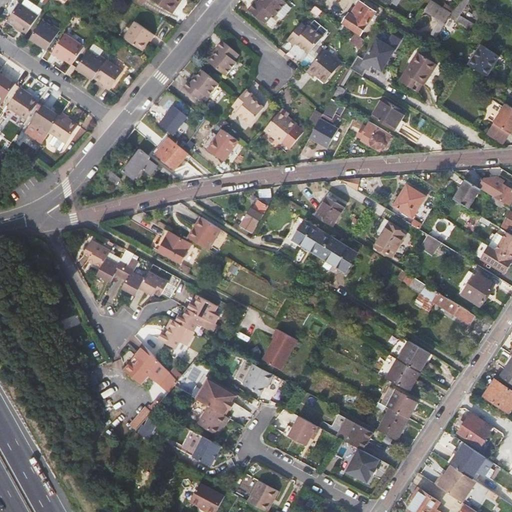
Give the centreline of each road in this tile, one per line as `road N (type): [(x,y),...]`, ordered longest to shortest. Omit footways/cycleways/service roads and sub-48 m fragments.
road 1 (unclassified): [(511,157),(276,179),(55,224)]
road 2 (residential): [(377,511),(511,311)]
road 3 (residential): [(261,416),(248,441),(254,451),(366,511)]
road 4 (residential): [(214,13),(117,129)]
road 5 (residential): [(0,42),(117,129)]
road 6 (residential): [(117,331),(95,319),(55,224)]
